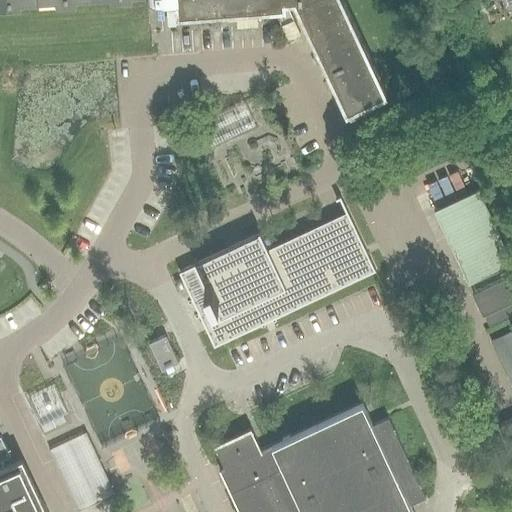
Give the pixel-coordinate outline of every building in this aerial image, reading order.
[(0,0),(0,12),(177,1),(177,16),(285,9),(284,3),(294,2),(347,109),(387,89),(342,0),(0,0)] [(511,65),(502,70),(508,85),(511,83),(511,65)] [(247,101),(204,121),(206,126),(214,144),(258,124),(251,108),(247,101)] [(390,186),(459,154),(447,130),(379,161),(390,186)] [(261,234),(179,273),(209,336),(215,347),(376,270),(353,222),(274,260),(261,234)] [(511,287),(507,276),(473,292),(489,326),(511,314),(511,287)] [(511,328),(490,339),(511,386),(511,328)] [(166,334),(149,342),(161,369),(178,362),(166,334)] [(49,511),(24,457),(0,468),(0,511),(414,511),(411,505),(426,498),(389,418),(374,425),(363,403),(273,445),(262,450),(251,428),(214,446),(224,468),(222,469),(221,469),(240,511),(49,511)] [(511,416),(497,423),(510,451),(511,450),(511,416)] [(86,433),(50,449),(78,510),(114,494),(86,433)] [(1,437),(0,437),(0,461),(11,457),(1,437)]
